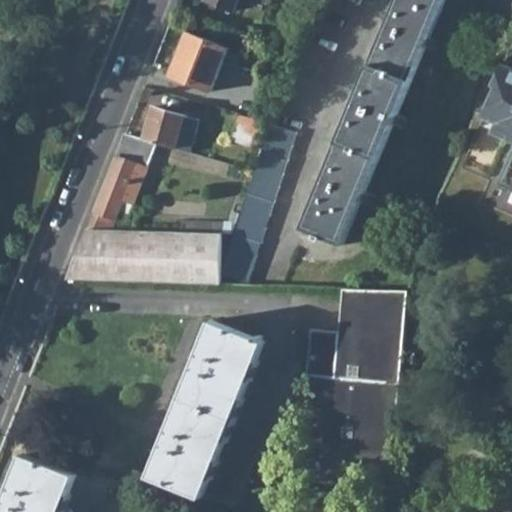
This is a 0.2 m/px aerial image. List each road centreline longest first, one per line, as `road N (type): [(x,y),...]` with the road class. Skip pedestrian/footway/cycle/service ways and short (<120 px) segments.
road 1 (unknown): [(36,300),(294,320),(290,355),(237,494)]
road 2 (residential): [(157,0),(0,391)]
